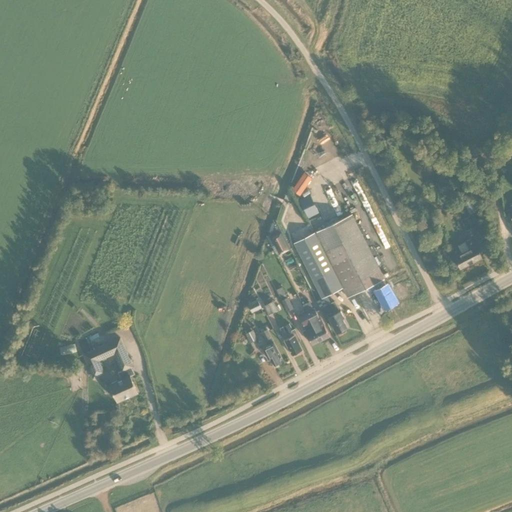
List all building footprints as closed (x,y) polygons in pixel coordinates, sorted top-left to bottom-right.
[(306,195),(310,195),(309,186),(298,188),(301,200),(307,199),(306,195)] [(465,203),(471,214),(476,211),(471,200),(465,203)] [(352,214),(316,233),(343,287),(348,297),(385,278),(352,214)] [(462,220),(467,230),(478,224),(472,214),(462,220)] [(271,236),(279,254),(290,249),(281,231),(271,236)] [(322,298),(343,287),(316,233),(295,243),(322,298)] [(460,269),(483,257),(477,245),(476,245),(472,238),(451,249),(455,256),(454,257),(460,269)] [(386,283),(384,279),(374,284),(376,288),(375,289),(386,309),(397,303),(387,283),(386,283)] [(277,289),(288,311),(293,308),(283,286),(277,289)] [(265,305),(273,302),(271,297),(263,301),(265,305)] [(250,305),(253,312),(262,307),(258,301),(250,305)] [(264,306),(268,315),(278,310),(274,301),(273,302),(265,305),(264,306)] [(307,313),(321,340),(329,336),(322,321),(321,322),(318,316),(319,316),(315,307),(313,308),(310,301),(303,305),(304,306),(307,313)] [(329,317),(337,333),(347,328),(343,318),(344,318),(341,311),(338,312),(337,309),(339,309),(335,301),(323,308),(326,315),(328,314),(329,317)] [(320,341),(321,340),(307,313),(299,316),(306,330),(303,331),(306,336),(308,335),(312,345),(321,341),(320,341)] [(285,340),(293,355),(302,350),(298,341),(301,340),(295,328),(292,330),(289,324),(284,326),(287,333),(290,337),(285,340)] [(247,333),(246,333),(250,342),(258,339),(253,330),(252,330),(251,328),(245,330),(247,333)] [(272,359),(274,364),(283,360),(267,329),(262,332),(268,345),(263,348),(269,360),(272,359)] [(76,344),(62,347),(64,353),(78,350),(76,344)] [(107,358),(102,346),(84,355),(94,378),(105,373),(100,361),(107,358)] [(118,402),(139,393),(131,376),(135,374),(132,367),(133,367),(129,357),(129,358),(127,359),(128,362),(120,366),(122,371),(119,372),(122,379),(110,384),(118,402)]
